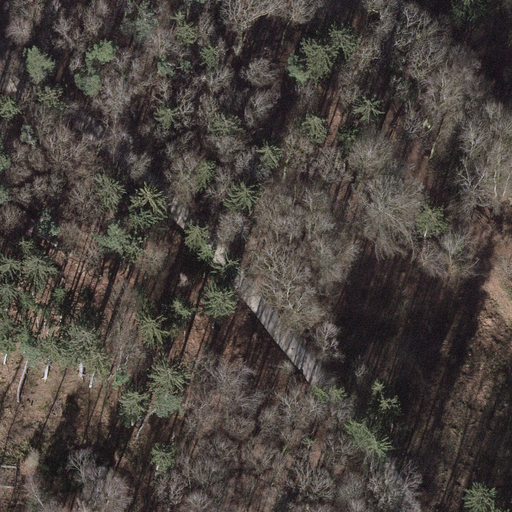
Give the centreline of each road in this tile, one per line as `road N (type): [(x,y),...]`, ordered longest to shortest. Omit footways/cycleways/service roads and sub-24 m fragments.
road 1 (track): [(416,511),(354,416),(227,262),(39,70),(0,65)]
road 2 (track): [(331,0),(433,207)]
